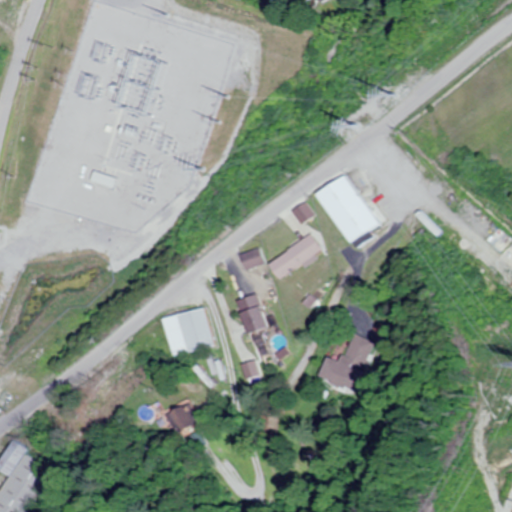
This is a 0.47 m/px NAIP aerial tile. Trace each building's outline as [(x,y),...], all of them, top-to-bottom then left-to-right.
[(87,0),(104,8),(107,0),(87,0)] [(191,7),(173,2),(166,29),(184,33),(191,7)] [(152,79),(179,86),(185,67),(157,59),(152,79)] [(154,102),(145,97),(129,128),(139,133),(154,102)] [(56,166),(82,171),(79,184),(91,187),(96,165),(58,158),(56,166)] [(378,226),(345,175),(316,195),(350,245),(378,226)] [(447,210),(498,254),(486,268),(506,286),(511,279),(511,241),(459,196),(447,210)] [(293,212),(303,225),(315,216),(306,203),(293,212)] [(323,251),(311,235),(271,266),(283,282),(323,251)] [(243,256),(249,271),(267,264),(261,249),(243,256)] [(270,328),(259,294),(238,302),(249,335),(270,328)] [(165,319),(175,357),(216,346),(206,308),(165,319)] [(0,367),(9,336),(0,333),(0,367)] [(329,358),(322,380),(359,393),(376,343),(354,335),(344,363),(329,358)] [(170,415),(182,435),(203,423),(191,403),(170,415)] [(0,491),(0,511),(25,511),(52,466),(12,443),(0,462),(0,470),(10,476),(0,491)]
